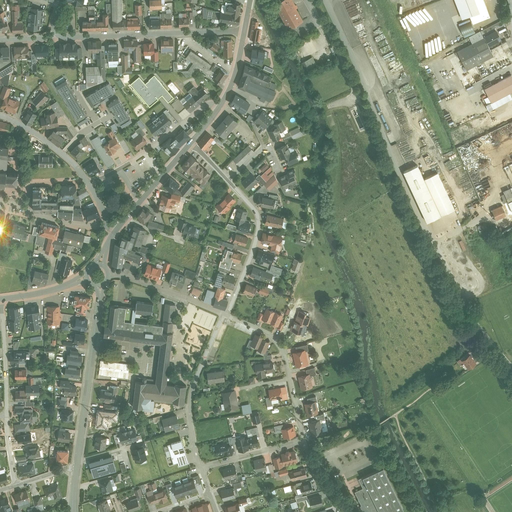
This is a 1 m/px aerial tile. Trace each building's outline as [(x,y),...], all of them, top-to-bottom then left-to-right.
[(121,0),(111,0),(113,23),(116,23),(116,20),(122,20),(121,0)] [(161,0),(149,0),(150,8),(162,8),(162,7),(161,0)] [(302,21),(290,0),(281,0),(275,4),(288,29),(302,21)] [(466,0),(455,0),(462,18),(469,16),(472,14),(466,0)] [(483,0),(466,0),(472,14),(487,9),(483,0)] [(241,4),(232,3),(232,6),(231,14),(239,15),(241,4)] [(43,8),(28,6),(26,27),(41,28),(43,8)] [(221,12),(207,9),(207,18),(220,20),(221,12)] [(487,9),(472,14),(469,16),(473,24),(490,17),(487,9)] [(8,20),(4,11),(0,12),(0,21),(0,22),(0,25),(2,30),(9,27),(7,20),(8,20)] [(18,24),(17,16),(19,16),(18,11),(16,11),(12,11),(13,24),(12,24),(13,34),(23,33),(23,24),(18,24)] [(228,13),(221,12),(220,20),(219,21),(224,22),(224,21),(229,22),(229,23),(238,24),(239,15),(231,14),(228,13)] [(171,13),(160,14),(160,19),(161,28),(172,28),(171,13)] [(108,14),(103,14),(103,21),(98,21),(98,16),(95,16),(95,21),(96,30),(108,30),(108,14)] [(137,18),(127,19),(127,20),(127,29),(140,29),(140,20),(138,20),(137,18)] [(186,18),(179,18),(179,28),(189,27),(189,18),(186,18)] [(160,19),(149,19),(149,29),(161,28),(160,19)] [(122,20),(116,20),(116,23),(113,23),(113,30),(116,30),(127,29),(127,20),(122,20)] [(92,21),(83,21),(83,31),(96,30),(95,21),(92,21)] [(258,21),(253,21),(250,39),(259,41),(260,36),(261,36),(262,29),(261,29),(261,27),(260,26),(258,26),(259,23),(258,21)] [(480,31),(469,37),(472,43),(483,38),(480,31)] [(496,31),(484,37),(488,46),(489,46),(501,40),(496,31)] [(472,43),(457,51),(466,69),(493,56),(489,46),(488,46),(484,37),(483,38),(472,43)] [(137,40),(124,40),(124,50),(129,50),(129,52),(130,53),(134,53),(134,61),(140,61),(140,65),(140,61),(140,49),(141,49),(140,44),(137,44),(137,40)] [(173,50),(173,40),(161,40),(161,44),(161,50),(161,54),(166,54),(166,50),(173,50)] [(231,40),(224,40),(224,41),(221,41),(221,46),(224,46),(224,56),(226,56),(225,57),(232,59),(231,40)] [(101,41),(88,42),(88,52),(97,52),(97,59),(104,59),(104,51),(101,52),(101,41)] [(118,43),(108,44),(108,59),(108,64),(118,63),(118,43)] [(152,43),(146,43),(146,44),(144,44),(144,49),(144,55),(151,54),(151,60),(159,60),(158,51),(154,52),(153,44),(152,44),(152,43)] [(221,48),(214,43),(210,48),(217,53),(221,48)] [(68,44),(60,44),(60,49),(61,56),(69,56),(68,44)] [(77,44),(68,44),(69,56),(77,56),(77,48),(77,44)] [(44,45),(40,46),(36,46),(36,54),(36,55),(37,55),(43,55),(44,56),(46,56),(47,55),(48,55),(48,46),(44,46),(44,45)] [(1,48),(1,49),(0,49),(0,60),(2,61),(2,59),(5,59),(5,58),(9,58),(8,47),(1,48)] [(211,64),(191,50),(186,57),(194,62),(188,71),(192,74),(195,75),(199,70),(201,67),(206,71),(208,68),(211,64)] [(97,59),(97,66),(86,66),(87,88),(105,81),(105,78),(105,77),(105,72),(105,71),(105,67),(104,59),(97,59)] [(306,61),(303,63),(307,71),(311,68),(306,61)] [(12,64),(0,71),(0,74),(2,78),(12,71),(12,64)] [(269,77),(245,65),(243,74),(238,86),(245,89),(270,101),(271,98),(272,99),(275,92),(271,90),(272,87),(270,87),(272,84),(268,82),(270,79),(268,79),(269,77)] [(228,74),(221,68),(216,74),(208,68),(206,71),(201,67),(199,70),(202,72),(202,71),(221,85),(228,74)] [(139,76),(130,84),(134,88),(133,89),(145,103),(146,102),(150,106),(159,98),(158,96),(161,93),(169,102),(174,97),(154,74),(148,79),(149,80),(145,83),(139,76)] [(511,76),(511,75),(484,88),(488,96),(491,102),(511,91),(511,76)] [(89,119),(66,79),(56,85),(79,124),(89,119)] [(44,81),(40,85),(44,92),(46,91),(48,94),(51,92),(44,81)] [(112,87),(109,82),(85,96),(91,106),(93,109),(101,105),(99,101),(115,92),(114,91),(115,90),(113,86),(112,87)] [(179,90),(172,82),(168,85),(172,90),(175,94),(179,90)] [(192,84),(186,89),(192,96),(198,91),(194,87),(195,87),(192,84)] [(11,89),(4,86),(0,97),(5,99),(6,97),(7,97),(11,89)] [(198,91),(192,96),(199,104),(209,95),(202,88),(198,91)] [(286,89),(277,96),(284,105),(293,98),(286,89)] [(42,91),(33,101),(39,107),(48,98),(42,91)] [(248,99),(235,92),(230,101),(237,105),(235,107),(241,110),(244,104),(240,102),(242,100),(246,102),(248,99)] [(187,101),(184,104),(190,111),(199,104),(192,96),(187,101)] [(7,97),(6,97),(5,99),(1,107),(6,109),(6,110),(10,111),(15,113),(19,102),(7,97)] [(126,110),(118,97),(108,103),(118,121),(117,122),(119,126),(121,125),(122,127),(132,121),(128,114),(129,113),(127,109),(126,110)] [(65,113),(57,101),(51,105),(59,117),(65,113)] [(37,115),(29,110),(22,121),(30,126),(37,115)] [(258,126),(267,115),(263,111),(254,121),(257,124),(257,125),(258,126)] [(54,113),(47,114),(48,117),(41,119),(43,128),(58,125),(57,116),(56,116),(55,114),(54,113)] [(154,121),(148,125),(155,135),(162,130),(163,131),(167,127),(166,126),(172,121),(165,113),(161,116),(159,113),(152,119),(154,121)] [(229,114),(215,130),(224,138),(237,122),(229,114)] [(253,118),(248,114),(245,119),(249,123),(253,118)] [(267,115),(258,126),(259,127),(260,127),(263,129),(272,119),(267,115)] [(0,133),(4,134),(4,137),(8,137),(12,125),(0,121),(0,133)] [(190,122),(182,128),(183,130),(184,130),(186,133),(194,126),(190,122)] [(276,127),(272,128),(273,130),(269,131),(273,141),(281,137),(278,132),(285,129),(282,122),(275,125),(276,127)] [(64,127),(56,127),(53,130),(58,134),(59,132),(60,133),(67,133),(70,138),(74,136),(68,127),(64,127)] [(140,127),(135,131),(139,136),(140,134),(142,137),(145,134),(140,127)] [(53,130),(47,138),(58,147),(65,139),(58,134),(53,130)] [(172,140),(170,138),(162,145),(171,155),(181,144),(180,144),(182,142),(184,140),(186,137),(188,135),(186,133),(184,130),(183,130),(172,140)] [(392,130),(386,133),(391,144),(391,145),(398,142),(392,130)] [(207,133),(198,144),(205,150),(214,140),(214,139),(214,138),(207,133)] [(139,136),(131,142),(137,149),(146,142),(142,137),(140,134),(139,136)] [(109,154),(104,145),(98,135),(91,140),(108,168),(115,163),(109,154)] [(84,137),(80,140),(81,142),(83,146),(88,143),(84,137)] [(111,139),(108,141),(108,143),(104,145),(109,154),(116,150),(115,148),(120,146),(115,137),(111,139)] [(220,140),(216,137),(214,138),(214,139),(214,140),(221,146),(223,144),(220,141),(220,140)] [(78,145),(71,152),(78,158),(84,151),(81,148),(83,146),(81,142),(78,145)] [(31,143),(28,148),(27,148),(32,151),(35,146),(36,146),(31,143)] [(1,145),(0,144),(0,184),(5,185),(5,183),(9,183),(9,184),(11,184),(11,183),(16,184),(17,185),(18,184),(17,183),(17,175),(18,174),(18,173),(17,174),(11,173),(11,172),(10,172),(10,173),(6,173),(8,156),(9,156),(9,155),(8,155),(8,146),(9,146),(9,145),(2,145),(2,144),(1,144),(1,145)] [(286,145),(277,149),(282,159),(286,157),(291,155),(290,153),(286,145)] [(248,146),(234,160),(239,166),(254,152),(248,146)] [(295,151),(290,153),(291,155),(286,157),(289,165),(298,160),(296,156),(298,155),(295,151)] [(52,156),(39,156),(39,167),(52,167),(52,156)] [(191,156),(182,166),(185,168),(186,168),(188,169),(187,171),(188,170),(190,171),(190,173),(193,175),(200,166),(197,163),(198,162),(196,161),(196,160),(191,156)] [(97,161),(86,168),(91,176),(102,169),(97,161)] [(423,178),(417,165),(403,171),(426,221),(454,208),(437,172),(423,178)] [(203,169),(200,166),(193,175),(197,178),(198,178),(200,180),(200,181),(202,183),(210,174),(206,171),(205,170),(204,169),(203,169)] [(69,168),(47,168),(47,174),(42,174),(42,179),(47,179),(69,178),(72,178),(72,171),(72,169),(69,169),(69,168)] [(288,174),(279,178),(284,190),(285,189),(284,189),(289,187),(293,186),(293,185),(296,183),(297,184),(296,182),(295,179),(296,178),(296,177),(295,174),(296,174),(296,172),(294,169),(287,172),(288,174)] [(252,174),(242,183),(248,190),(258,181),(257,179),(252,174)] [(266,182),(264,184),(270,190),(273,187),(277,183),(278,183),(274,175),(266,182)] [(266,182),(261,176),(257,179),(258,181),(263,186),(264,184),(266,182)] [(179,185),(170,177),(163,185),(172,193),(179,185)] [(188,182),(178,195),(181,196),(186,197),(194,187),(188,182)] [(75,186),(62,186),(62,187),(63,196),(63,198),(70,198),(76,198),(76,196),(75,186)] [(42,212),(41,187),(33,187),(33,192),(33,199),(32,199),(32,203),(33,203),(33,210),(35,210),(42,212)] [(46,196),(46,187),(41,187),(42,212),(50,212),(50,200),(50,201),(47,201),(48,196),(46,196)] [(80,194),(79,195),(79,196),(81,205),(82,211),(83,210),(95,206),(86,191),(80,194)] [(178,195),(172,193),(171,198),(175,199),(174,202),(178,203),(181,196),(178,195)] [(163,195),(159,207),(170,211),(172,204),(174,203),(174,202),(175,199),(171,198),(163,195)] [(229,195),(222,201),(223,203),(218,208),(224,214),(229,208),(228,207),(235,201),(229,195)] [(76,198),(70,198),(72,205),(74,205),(77,205),(81,205),(79,196),(76,196),(76,198)] [(275,200),(259,196),(257,205),(273,208),(275,200)] [(58,200),(52,200),(52,201),(50,201),(50,200),(50,212),(58,212),(58,208),(58,200)] [(508,203),(492,210),(496,219),(511,212),(508,204),(508,203)] [(72,205),(60,205),(60,208),(58,208),(58,212),(57,215),(72,218),(73,207),(74,205),(72,205)] [(95,206),(83,210),(86,220),(100,216),(97,206),(95,206)] [(77,208),(73,207),(72,218),(72,219),(81,220),(82,214),(81,213),(78,213),(78,208),(77,208)] [(145,211),(143,209),(136,217),(144,223),(147,220),(150,217),(151,217),(153,215),(152,214),(151,213),(151,212),(150,210),(148,210),(147,209),(145,211)] [(247,212),(238,209),(237,213),(235,219),(240,221),(244,222),(247,212)] [(279,218),(267,215),(265,224),(281,228),(281,225),(281,224),(282,220),(279,219),(279,218)] [(158,224),(149,221),(148,224),(147,227),(156,230),(158,224)] [(187,223),(180,221),(178,229),(183,231),(185,225),(186,225),(187,223)] [(244,222),(240,221),(238,228),(238,229),(247,232),(250,224),(244,222)] [(25,225),(14,223),(13,229),(9,229),(8,235),(26,239),(26,238),(28,238),(29,235),(27,234),(28,232),(24,231),(25,225)] [(59,228),(42,223),(41,226),(40,232),(39,233),(39,234),(41,234),(50,237),(56,239),(56,238),(59,228)] [(186,225),(185,225),(183,231),(182,234),(185,234),(184,235),(188,236),(188,235),(192,237),(195,228),(186,225)] [(130,240),(122,237),(120,245),(125,247),(131,249),(133,243),(140,245),(145,230),(134,226),(130,240)] [(84,236),(69,231),(70,230),(66,229),(65,230),(63,240),(61,249),(60,249),(61,249),(61,248),(71,251),(73,245),(71,245),(72,243),(82,246),(84,236)] [(282,237),(263,233),(261,242),(272,244),(270,251),(278,254),(282,237)] [(248,238),(236,234),(233,242),(245,246),(248,238)] [(56,239),(50,237),(45,252),(52,254),(54,247),(56,239)] [(63,240),(56,238),(56,239),(54,247),(61,249),(63,240)] [(120,245),(115,244),(114,244),(111,264),(112,264),(112,265),(122,266),(123,256),(125,247),(120,245)] [(131,249),(125,247),(123,256),(133,259),(132,260),(139,263),(141,259),(142,256),(135,253),(136,250),(131,249)] [(139,252),(136,250),(135,253),(142,256),(141,259),(146,261),(149,255),(147,255),(139,252)] [(267,253),(259,250),(256,258),(256,261),(262,263),(263,260),(266,261),(266,262),(274,265),(275,260),(271,258),(273,254),(274,255),(274,254),(268,252),(267,253)] [(227,260),(224,259),(223,261),(221,260),(220,265),(228,268),(229,269),(232,260),(239,262),(242,254),(232,251),(230,257),(228,256),(227,260)] [(67,254),(60,252),(58,260),(62,261),(62,258),(66,259),(67,254)] [(66,259),(62,258),(62,261),(59,271),(68,274),(72,261),(66,259)] [(301,262),(294,260),(293,263),(294,263),(292,269),(297,271),(301,262)] [(161,270),(148,265),(148,266),(146,267),(145,269),(146,270),(144,275),(158,280),(161,270)] [(265,272),(253,267),(250,275),(255,277),(254,277),(258,279),(261,280),(267,282),(269,283),(272,284),(269,282),(272,276),(272,275),(266,273),(265,273),(264,273),(265,272)] [(196,273),(186,269),(184,275),(185,276),(185,277),(194,280),(196,273)] [(184,275),(172,271),(169,282),(182,287),(185,277),(185,276),(184,275)] [(41,274),(35,273),(34,277),(32,282),(40,284),(40,282),(46,283),(49,274),(42,272),(41,274)] [(234,278),(218,272),(214,285),(218,286),(220,287),(222,282),(232,285),(234,278)] [(274,287),(268,285),(269,283),(267,282),(265,288),(269,290),(272,291),(271,291),(273,287),(274,287)] [(256,288),(246,284),(243,292),(253,296),(256,288)] [(220,287),(218,286),(216,292),(207,289),(203,302),(213,305),(225,309),(227,300),(222,298),(225,288),(220,287)] [(265,288),(261,287),(259,291),(264,292),(263,294),(267,296),(269,290),(265,288)] [(201,291),(193,288),(191,293),(199,297),(201,291)] [(90,298),(80,296),(79,303),(79,306),(77,305),(77,306),(76,312),(76,313),(85,314),(86,307),(89,307),(90,298)] [(165,304),(163,325),(134,322),(135,317),(140,317),(140,312),(152,314),(153,303),(136,301),(135,309),(133,308),(111,305),(108,326),(105,325),(104,336),(129,339),(129,340),(157,343),(157,344),(160,344),(156,380),(154,380),(153,383),(146,382),(147,379),(137,377),(133,407),(142,408),(143,408),(144,395),(151,396),(154,396),(154,397),(154,396),(163,397),(163,398),(164,397),(173,398),(173,399),(173,402),(184,403),(186,386),(175,384),(175,386),(166,385),(173,333),(172,333),(175,305),(165,304)] [(38,305),(27,307),(29,317),(33,316),(33,315),(39,314),(38,305)] [(20,307),(9,308),(10,318),(12,318),(12,320),(9,320),(9,330),(20,329),(19,319),(19,317),(21,317),(20,307)] [(59,307),(48,307),(48,308),(48,318),(48,324),(51,324),(52,325),(53,325),(54,324),(59,324),(59,307)] [(217,319),(187,307),(180,324),(210,336),(217,319)] [(270,312),(266,310),(263,319),(270,322),(275,312),(271,311),(270,312)] [(278,314),(275,312),(270,322),(278,326),(281,317),(278,315),(278,314)] [(39,314),(33,315),(33,316),(29,317),(30,317),(30,320),(28,320),(29,323),(28,323),(29,329),(41,327),(39,314)] [(310,318),(304,316),(302,323),(306,325),(307,325),(310,318)] [(87,320),(77,319),(75,329),(86,330),(86,326),(87,324),(87,320)] [(300,324),(294,322),(293,327),(292,326),(291,329),(292,329),(291,331),(303,334),(306,325),(302,323),(300,323),(300,324)] [(474,335),(472,335),(471,333),(468,335),(473,341),(474,340),(478,346),(481,344),(477,338),(477,339),(474,335)] [(85,335),(75,334),(74,340),(74,343),(84,344),(85,335)] [(263,338),(256,335),(253,342),(251,345),(258,348),(257,350),(264,353),(266,349),(269,343),(262,340),(263,338)] [(79,351),(71,350),(70,355),(68,355),(66,363),(69,363),(68,368),(66,368),(65,376),(79,378),(80,370),(76,369),(77,364),(81,365),(82,357),(78,356),(79,351)] [(26,351),(15,352),(15,356),(15,361),(19,360),(26,360),(26,357),(30,357),(30,352),(26,352),(26,351)] [(298,352),(293,353),(296,367),(306,364),(305,360),(306,360),(305,352),(304,351),(298,352)] [(476,363),(469,354),(462,359),(464,362),(468,368),(476,363)] [(461,358),(457,361),(461,358),(464,362),(462,364),(466,370),(468,368),(464,362),(462,359),(461,358)] [(272,362),(261,364),(262,373),(265,372),(274,371),(272,362)] [(261,364),(255,365),(256,369),(257,370),(258,377),(266,376),(265,372),(262,373),(261,364)] [(314,368),(307,370),(308,375),(309,375),(309,377),(316,375),(314,368)] [(26,370),(15,370),(15,379),(26,379),(26,370)] [(223,371),(207,373),(208,382),(225,380),(223,371)] [(308,375),(299,377),(302,389),(307,388),(308,389),(310,388),(311,387),(312,387),(309,377),(309,375),(308,375)] [(43,377),(34,378),(35,385),(44,385),(43,377)] [(38,385),(26,385),(26,390),(27,393),(29,393),(29,394),(38,394),(38,385)] [(69,385),(67,385),(66,386),(60,385),(60,388),(66,389),(65,394),(75,396),(75,395),(76,394),(76,392),(76,391),(76,387),(70,386),(71,385),(69,385)] [(110,386),(109,391),(101,390),(101,396),(100,396),(99,398),(100,399),(100,400),(104,401),(104,400),(111,401),(114,402),(115,392),(117,392),(118,387),(110,386)] [(280,388),(269,391),(270,397),(271,400),(282,398),(280,388)] [(26,390),(20,390),(20,392),(16,392),(16,401),(27,400),(27,398),(30,398),(30,397),(29,397),(29,394),(29,393),(27,393),(26,390)] [(144,395),(143,408),(142,408),(142,410),(143,410),(152,411),(153,401),(154,401),(150,401),(151,396),(144,395)] [(235,395),(224,398),(226,410),(238,408),(235,395)] [(308,404),(305,405),(308,415),(319,412),(317,402),(314,403),(314,402),(308,404)] [(73,412),(63,410),(62,420),(72,422),(73,412)] [(111,412),(99,411),(97,426),(106,427),(107,419),(116,420),(117,412),(111,412)] [(33,413),(24,413),(21,413),(21,422),(33,422),(33,421),(33,416),(33,413)] [(176,415),(163,419),(166,430),(174,428),(179,426),(176,415)] [(259,415),(251,417),(253,424),(261,422),(259,415)] [(316,422),(310,423),(313,436),(322,433),(320,427),(324,426),(323,422),(322,421),(319,421),(316,422)] [(26,423),(15,425),(16,432),(29,430),(27,430),(26,423)] [(283,425),(274,427),(276,434),(283,432),(283,430),(284,430),(283,425)] [(135,427),(127,429),(130,441),(138,439),(135,427)] [(257,427),(249,429),(250,432),(252,432),(253,436),(256,435),(257,437),(258,437),(260,436),(257,427)] [(284,430),(283,430),(283,432),(284,434),(285,437),(295,435),(293,427),(284,430)] [(121,442),(122,443),(130,441),(127,429),(119,432),(119,433),(121,442)] [(70,434),(59,432),(60,432),(59,441),(69,442),(70,434)] [(245,438),(247,448),(259,446),(257,437),(256,435),(253,436),(245,438)] [(106,438),(96,437),(95,443),(95,448),(105,449),(105,445),(104,444),(105,438),(106,439),(106,438)] [(237,439),(236,439),(237,444),(239,451),(248,449),(247,448),(245,438),(245,437),(237,439)] [(181,440),(167,445),(173,464),(178,463),(179,466),(178,466),(179,467),(189,464),(181,440)] [(144,441),(136,443),(137,449),(143,447),(143,448),(146,447),(144,441)] [(226,443),(215,446),(217,455),(224,453),(224,455),(232,453),(230,446),(227,447),(226,443)] [(39,446),(28,448),(28,446),(25,446),(27,458),(33,457),(33,456),(38,455),(38,451),(39,451),(39,446)] [(137,449),(133,450),(136,462),(146,459),(143,448),(143,447),(137,449)] [(68,452),(58,451),(57,458),(57,461),(67,462),(68,452)] [(294,452),(282,455),(283,459),(280,459),(281,464),(284,463),(284,465),(297,462),(296,457),(297,456),(296,453),(295,452),(294,453),(294,452)] [(112,457),(103,460),(103,459),(100,460),(90,463),(93,474),(96,473),(97,475),(100,474),(100,473),(105,472),(105,473),(112,470),(112,468),(115,467),(112,457)] [(57,458),(50,458),(49,467),(55,467),(55,461),(57,461),(57,458)] [(280,458),(274,459),(276,468),(282,466),(281,464),(280,459),(280,458)] [(264,459),(253,461),(256,471),(256,470),(266,467),(266,468),(267,468),(264,459)] [(235,467),(230,468),(231,468),(223,470),(222,470),(225,479),(235,477),(237,476),(235,467)] [(383,467),(358,479),(363,489),(355,492),(361,506),(360,507),(362,511),(364,511),(396,511),(403,509),(383,467)] [(304,468),(290,473),(292,481),(307,477),(304,468)] [(241,475),(237,476),(235,477),(236,483),(241,481),(243,481),(241,475)] [(110,480),(100,483),(103,493),(113,491),(110,480)] [(311,483),(303,485),(302,482),(296,484),(298,491),(299,495),(303,494),(308,492),(313,491),(311,483)] [(58,485),(45,489),(47,496),(54,494),(55,499),(62,497),(58,485)] [(181,485),(172,488),(174,495),(175,495),(174,495),(178,494),(184,492),(181,485)] [(233,488),(221,491),(223,500),(235,497),(233,488)] [(164,490),(158,492),(161,500),(159,501),(160,502),(167,500),(164,490)] [(26,491),(22,492),(21,491),(19,492),(18,493),(18,494),(15,495),(18,504),(19,503),(20,504),(21,503),(22,502),(22,504),(26,503),(26,504),(27,503),(28,504),(29,504),(29,503),(29,502),(30,501),(26,491)] [(154,493),(148,495),(151,504),(159,501),(161,500),(158,492),(154,493)] [(321,496),(309,499),(312,508),(323,505),(321,496)] [(40,497),(34,499),(36,505),(42,503),(40,497)] [(7,498),(0,499),(0,508),(1,511),(5,511),(11,510),(7,498)] [(105,500),(98,502),(99,507),(100,506),(101,511),(103,511),(110,510),(106,500),(106,499),(105,500)] [(137,499),(127,503),(130,511),(140,508),(137,499)] [(296,501),(290,503),(292,510),(299,507),(297,503),(296,501)] [(238,503),(225,507),(226,511),(239,511),(241,511),(238,503)]
